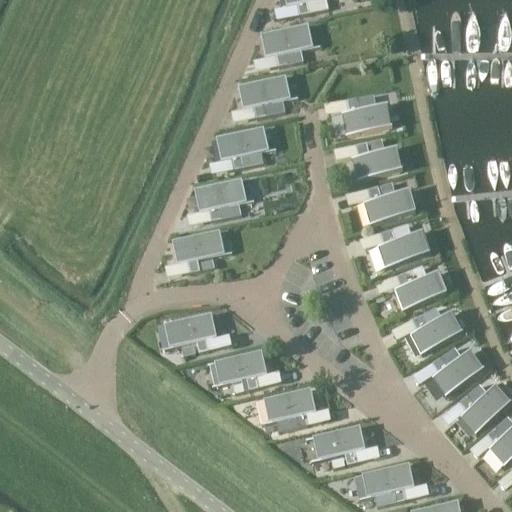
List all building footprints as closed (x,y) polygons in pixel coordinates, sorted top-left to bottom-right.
[(288,0),(290,11),(298,9),(300,20),(310,18),(307,7),(339,0),(334,0),(330,1),(330,0),(288,0)] [(311,9),(313,17),(324,15),(323,7),(311,9)] [(264,39),(269,62),(277,61),(279,72),(289,69),(286,59),(321,51),(320,50),(309,52),(305,32),(316,29),(316,28),(264,39)] [(290,61),(292,69),(303,66),(302,59),(290,61)] [(242,91),(247,114),(254,112),(257,123),(266,121),(264,110),(298,102),(298,101),(287,104),(282,83),(293,81),(293,80),(242,91)] [(346,139),(346,140),(389,132),(389,131),(387,132),(383,111),(385,110),(360,114),(358,103),(348,105),(350,116),(342,117),(342,119),(343,118),(347,139),(346,139)] [(268,113),(269,120),(281,118),(280,110),(268,113)] [(272,132),(271,131),(220,142),(225,165),(232,164),(235,174),(261,169),(258,158),(276,154),(276,153),(265,155),(260,135),(272,132)] [(370,147),(372,156),(384,153),(382,144),(370,147)] [(357,184),(357,185),(400,175),(399,174),(397,175),(392,154),(395,153),(394,153),(369,158),(367,147),(357,150),(359,161),(352,162),(352,164),(353,163),(358,184),(357,184)] [(198,194),(203,217),(210,215),(213,226),(222,224),(220,213),(254,206),(254,205),(243,207),(238,186),(249,184),(249,183),(198,194)] [(381,191),(383,199),(395,195),(392,187),(381,191)] [(370,228),(370,229),(412,217),(412,216),(410,217),(404,196),(406,196),(406,195),(381,202),(378,191),(368,194),(371,205),(364,207),(364,208),(365,208),(371,228),(370,228)] [(395,233),(397,242),(409,238),(406,229),(395,233)] [(176,246),(181,268),(188,267),(191,278),(200,275),(198,265),(232,257),(232,256),(221,258),(216,238),(227,235),(227,234),(176,246)] [(385,272),(385,273),(427,259),(427,258),(425,259),(418,238),(420,238),(420,237),(395,245),(392,234),(382,238),(386,248),(378,251),(378,252),(379,252),(386,271),(385,272)] [(201,267),(203,275),(215,272),(213,265),(201,267)] [(435,279),(427,282),(423,271),(398,281),(402,291),(394,294),(395,295),(396,295),(403,314),(402,315),(403,316),(444,300),(443,299),(441,300),(434,280),(436,279),(435,279)] [(421,358),(422,359),(461,339),(460,338),(458,339),(448,320),(450,319),(450,318),(427,330),(422,320),(413,325),(418,335),(411,339),(411,340),(412,339),(422,358),(421,358)] [(213,343),(208,320),(157,331),(157,332),(168,330),(173,351),(162,353),(162,354),(196,347),(199,357),(208,355),(206,344),(213,343)] [(182,353),(183,361),(196,358),(194,350),(182,353)] [(462,362),(455,353),(433,368),(439,377),(433,382),(433,383),(434,382),(446,399),(445,400),(446,401),(482,376),(481,375),(480,376),(468,359),(469,358),(469,357),(462,362)] [(263,380),(258,357),(207,368),(208,369),(219,367),(223,388),(212,390),(212,391),(246,384),(249,395),(259,392),(256,382),(263,380)] [(232,390),(234,398),(247,395),(245,387),(232,390)] [(475,438),(476,439),(509,410),(509,409),(507,410),(493,394),(495,393),(494,392),(475,409),(467,401),(460,407),(467,416),(461,421),(462,422),(463,421),(476,437),(475,438)] [(313,418),(308,395),(257,406),(257,407),(268,405),(272,425),(261,428),(262,429),(296,421),(298,432),(308,430),(305,419),(313,418)] [(282,427),(284,435),(296,433),(294,424),(282,427)] [(362,455),(357,432),(306,444),(306,445),(317,442),(322,463),(311,465),(311,466),(345,459),(347,470),(357,468),(355,457),(362,455)] [(504,470),(505,471),(511,464),(511,433),(503,442),(496,433),(488,440),(495,448),(489,454),(490,455),(491,454),(505,469),(504,470)] [(331,465),(333,473),(346,470),(344,462),(331,465)] [(411,493),(406,470),(355,481),(355,482),(366,480),(371,500),(360,503),(360,504),(394,496),(396,507),(406,505),(404,494),(411,493)]
